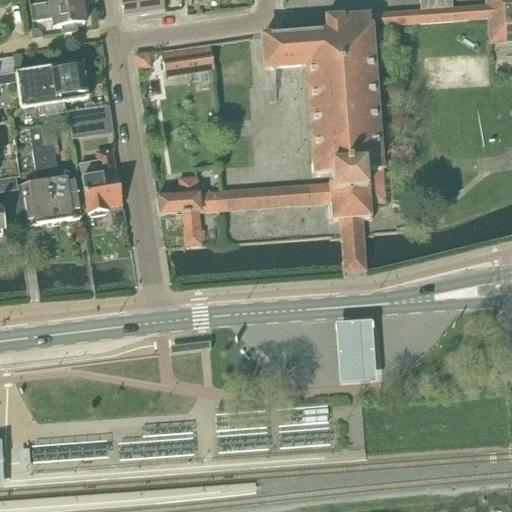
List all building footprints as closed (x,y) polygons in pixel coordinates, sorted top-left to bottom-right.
[(31,23),(50,20),(52,30),(61,28),(62,35),(76,33),(75,26),(84,25),(80,0),(75,0),(29,7),(29,12),(31,23)] [(120,0),(123,20),(163,14),(160,0),(120,0)] [(369,30),(422,26),(487,21),(488,34),(502,33),(503,42),(511,41),(511,0),(485,0),(486,8),(323,21),(325,34),(261,39),(264,73),(305,69),(313,164),(311,164),(312,179),(328,178),(329,185),(258,190),(225,193),(227,214),(326,206),(328,225),(338,224),(350,223),(361,222),(371,222),(370,207),(385,206),(383,180),(381,180),(369,30)] [(31,41),(41,40),(40,33),(30,34),(31,41)] [(164,80),(213,73),(209,48),(160,55),(164,80)] [(135,72),(149,69),(147,56),(133,58),(135,72)] [(248,64),(224,65),(225,87),(249,86),(248,64)] [(82,67),(82,65),(48,70),(54,116),(65,114),(64,104),(87,100),(83,76),(86,74),(85,68),(82,67)] [(42,107),(44,117),(54,116),(48,70),(14,75),(15,84),(16,84),(19,110),(42,107)] [(14,75),(0,77),(0,85),(15,84),(14,75)] [(70,131),(95,127),(92,110),(68,114),(70,131)] [(54,224),(79,220),(73,179),(58,182),(53,149),(57,148),(54,130),(69,128),(69,131),(70,131),(68,114),(65,114),(54,116),(44,117),(44,118),(38,118),(39,130),(50,201),(54,224)] [(50,201),(39,130),(12,134),(15,150),(15,155),(31,152),(36,185),(16,188),(18,203),(12,204),(16,228),(27,227),(27,228),(54,224),(50,201)] [(2,135),(3,144),(0,144),(0,152),(15,150),(12,134),(2,135)] [(0,160),(16,158),(15,155),(15,150),(0,152),(0,160)] [(107,209),(121,207),(116,175),(114,176),(110,153),(96,155),(97,163),(78,166),(86,216),(90,215),(90,218),(104,216),(104,213),(107,213),(107,209)] [(15,178),(0,180),(0,237),(1,237),(0,232),(0,231),(1,232),(0,222),(0,195),(8,194),(9,205),(12,204),(18,203),(16,188),(15,178)] [(200,247),(198,216),(227,214),(225,193),(197,195),(195,180),(177,182),(179,197),(156,199),(159,218),(181,216),(183,248),(183,249),(201,248),(200,247)] [(350,223),(338,224),(343,273),(365,271),(361,222),(350,223)] [(372,321),(336,324),(340,386),(376,383),(372,321)] [(25,466),(42,465),(42,451),(25,452),(25,466)]
